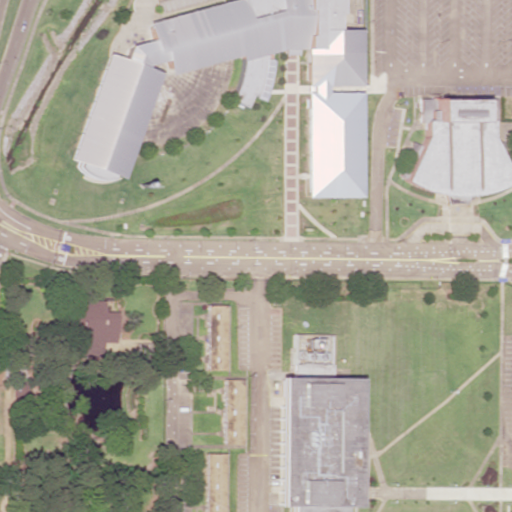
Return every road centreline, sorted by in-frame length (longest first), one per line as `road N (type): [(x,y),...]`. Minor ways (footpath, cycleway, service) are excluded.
road 1 (residential): [(511,250),(138,249),(47,236),(0,210)]
road 2 (residential): [(0,233),(92,261),(511,274)]
